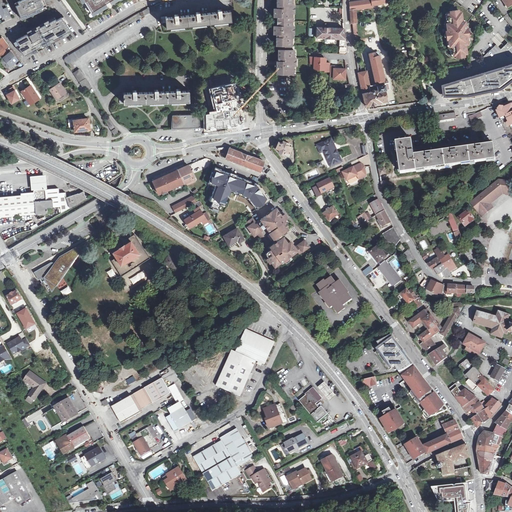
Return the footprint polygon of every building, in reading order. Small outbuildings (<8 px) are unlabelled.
[(26,14),(27,16),(37,11),(37,10),(46,6),(43,0),(19,0),(18,1),(19,4),(16,5),(21,17),(26,14)] [(84,0),(92,13),(109,2),(113,0),(84,0)] [(277,61),(277,70),(277,74),(294,74),(294,66),(296,66),(296,58),(294,58),(294,50),(292,50),(292,34),(294,34),(294,26),(293,26),(293,13),(294,14),(294,5),(293,5),(292,0),(276,0),(276,5),(278,5),(278,9),(275,9),(275,16),(279,16),(279,26),(275,26),(275,34),(278,34),(278,37),(276,37),(276,46),(278,45),(279,58),(280,58),(280,61),(277,61)] [(357,0),(349,1),(350,23),(351,23),(356,22),(355,10),(372,7),(372,5),(382,3),(382,2),(391,0),(390,0),(357,0)] [(468,43),(467,36),(465,34),(465,33),(465,31),(466,29),(466,25),(473,15),(464,8),(455,2),(444,16),(445,16),(443,18),(442,20),(441,22),(440,24),(440,26),(441,28),(440,28),(441,32),(440,32),(441,40),(442,40),(443,47),(444,49),(445,52),(447,54),(449,56),(450,57),(453,58),(456,58),(457,58),(457,57),(465,56),(464,53),(467,53),(465,44),(468,43)] [(1,5),(0,3),(0,13),(1,13),(3,17),(3,19),(11,16),(7,7),(3,9),(1,5)] [(155,6),(143,11),(145,15),(156,10),(155,6)] [(178,14),(174,14),(174,16),(167,17),(167,16),(161,17),(162,23),(166,23),(166,28),(232,21),(231,10),(222,11),(221,10),(218,10),(218,12),(200,14),(199,12),(196,12),(196,14),(178,16),(178,14)] [(28,33),(16,40),(20,47),(20,46),(28,57),(71,34),(60,18),(56,20),(55,19),(49,22),(48,20),(46,21),(44,22),(45,24),(32,31),(31,29),(29,30),(27,31),(28,33)] [(345,39),(344,28),(330,28),(317,27),(316,38),(345,39)] [(65,60),(65,61),(67,65),(110,39),(106,32),(77,50),(66,57),(65,58),(65,60)] [(11,51),(0,59),(0,61),(5,68),(9,65),(10,66),(18,60),(11,51)] [(373,72),(382,70),(379,55),(375,55),(374,52),(369,54),(373,72)] [(330,79),(347,79),(347,67),(330,67),(330,62),(327,62),(327,56),(310,56),(310,65),(314,65),(314,71),(330,71),(330,79)] [(511,63),(443,84),(443,86),(442,86),(444,93),(444,95),(449,95),(449,96),(456,96),(456,95),(468,95),(490,91),(500,88),(505,84),(511,79),(511,63)] [(92,87),(79,69),(73,73),(85,92),(92,87)] [(385,79),(382,70),(373,72),(376,85),(377,84),(379,90),(375,91),(374,90),(373,90),(372,92),(370,92),(366,72),(358,73),(366,106),(381,102),(387,100),(384,90),(389,88),(388,80),(385,80),(385,79)] [(58,78),(48,84),(56,97),(66,91),(58,78)] [(31,85),(22,91),(31,104),(39,99),(31,85)] [(136,90),(133,90),(133,92),(119,93),(119,104),(190,102),(189,90),(180,91),(180,89),(176,89),(176,91),(158,91),(158,89),(154,89),(155,91),(136,92),(136,90)] [(14,90),(6,95),(11,105),(20,100),(14,90)] [(213,97),(221,116),(236,110),(228,91),(213,97)] [(511,105),(504,108),(498,111),(497,111),(511,144),(511,105)] [(480,111),(469,117),(471,122),(482,117),(480,111)] [(455,113),(432,116),(433,122),(440,121),(456,119),(455,113)] [(204,115),(172,115),(172,128),(204,128),(204,115)] [(114,135),(118,132),(116,128),(108,117),(104,120),(112,131),(114,135)] [(82,129),(82,130),(90,129),(88,118),(74,120),(73,118),(68,119),(69,127),(75,127),(75,130),(82,129)] [(314,138),(317,146),(331,139),(328,132),(314,138)] [(342,162),(331,139),(317,146),(321,153),(324,151),(331,167),(342,162)] [(276,148),(280,149),(279,152),(288,156),(292,147),(288,146),(289,143),(283,141),(282,143),(279,141),(276,148)] [(414,157),(414,156),(413,152),(412,152),(410,141),(395,143),(397,153),(403,152),(405,163),(398,164),(400,174),(424,170),(423,164),(434,163),(435,169),(450,167),(449,161),(460,159),(461,165),(475,163),(474,157),(485,155),(486,161),(495,160),(493,146),(481,148),(481,146),(475,147),(476,148),(456,151),(455,150),(451,151),(451,152),(431,155),(431,154),(425,154),(425,156),(414,157)] [(225,150),(224,153),(225,155),(227,156),(226,158),(261,171),(264,161),(230,148),(229,150),(227,149),(225,150)] [(358,176),(360,180),(367,176),(365,167),(361,164),(343,173),(347,181),(358,176)] [(189,165),(178,170),(184,183),(194,178),(195,178),(189,165)] [(184,183),(178,170),(153,181),(159,193),(167,190),(167,191),(184,183)] [(213,201),(211,206),(219,210),(222,201),(225,202),(228,195),(230,196),(232,189),(247,194),(246,197),(249,199),(252,203),(254,202),(258,208),(271,200),(266,193),(264,194),(262,192),(264,190),(259,184),(255,182),(254,185),(251,184),(252,181),(221,170),(220,172),(216,170),(215,173),(212,172),(210,177),(213,178),(211,184),(215,186),(210,200),(213,201)] [(45,175),(30,176),(31,183),(32,190),(33,190),(34,190),(46,188),(47,188),(46,181),(45,175)] [(329,178),(317,183),(318,184),(321,192),(333,186),(329,178)] [(505,192),(504,194),(509,194),(511,181),(499,180),(471,203),(482,217),(493,207),(490,204),(489,202),(502,192),(505,192)] [(321,192),(318,184),(312,187),(317,196),(322,194),(321,192)] [(21,195),(0,196),(0,217),(48,213),(47,207),(60,206),(61,213),(86,198),(84,191),(79,194),(78,193),(66,198),(66,192),(59,193),(58,188),(46,189),(46,188),(34,190),(33,190),(33,192),(21,193),(21,195)] [(489,202),(490,204),(502,194),(504,194),(505,192),(502,192),(489,202)] [(172,207),(176,213),(197,202),(193,196),(172,207)] [(371,204),(377,215),(384,211),(379,200),(371,204)] [(333,205),(329,208),(327,210),(323,213),(328,220),(338,213),(333,205)] [(290,246),(288,243),(281,234),(288,229),(284,223),(286,221),(285,219),(288,217),(282,210),(280,212),(276,208),(270,213),(270,212),(266,214),(267,215),(261,219),(262,220),(254,225),(253,223),(251,224),(249,220),(245,223),(254,236),(258,234),(268,248),(270,247),(272,249),(266,254),(275,267),(281,262),(283,264),(285,262),(287,263),(309,247),(305,240),(295,247),(293,244),(290,246)] [(201,209),(184,219),(189,228),(202,220),(206,218),(201,209)] [(384,211),(377,215),(383,226),(390,222),(384,211)] [(474,220),(467,211),(459,218),(466,226),(474,220)] [(461,236),(451,213),(447,216),(457,239),(461,236)] [(396,246),(401,240),(394,227),(383,234),(385,238),(383,240),(396,246)] [(239,242),(244,239),(237,228),(224,236),(229,244),(238,239),(239,242)] [(112,260),(122,276),(136,266),(132,259),(135,257),(140,264),(150,258),(135,234),(129,238),(130,241),(125,245),(124,245),(120,248),(113,252),(116,257),(112,260)] [(46,292),(56,286),(55,285),(62,275),(58,272),(64,263),(69,266),(81,249),(78,247),(60,257),(55,264),(54,263),(53,262),(52,262),(51,262),(50,263),(34,272),(38,279),(40,278),(42,282),(41,283),(46,292)] [(373,257),(378,263),(386,257),(385,256),(379,248),(378,249),(377,248),(376,249),(374,247),(367,252),(372,258),(373,257)] [(439,258),(434,261),(438,267),(443,264),(440,260),(445,257),(443,252),(440,248),(435,252),(439,258)] [(410,261),(415,258),(408,250),(404,254),(410,261)] [(445,251),(443,252),(445,257),(440,260),(443,264),(445,268),(448,267),(450,271),(456,268),(449,255),(448,255),(445,251)] [(169,256),(165,263),(175,269),(180,262),(169,256)] [(428,265),(433,270),(435,268),(436,269),(438,267),(434,261),(428,265)] [(443,264),(438,267),(436,269),(435,268),(433,270),(437,275),(444,271),(447,278),(453,278),(450,271),(448,267),(445,268),(443,264)] [(389,278),(395,285),(402,280),(391,266),(382,273),(388,280),(389,278)] [(370,267),(364,272),(367,276),(374,271),(370,267)] [(112,269),(107,272),(111,280),(117,276),(112,269)] [(144,271),(129,278),(132,284),(147,276),(144,271)] [(329,286),(322,291),(321,292),(332,307),(334,306),(338,312),(345,308),(343,306),(353,299),(339,281),(336,283),(331,277),(325,282),(329,286)] [(427,290),(438,295),(438,294),(442,295),(445,286),(443,285),(438,284),(432,281),(430,284),(425,280),(421,285),(426,293),(427,290)] [(457,293),(457,286),(448,285),(448,289),(446,289),(445,294),(457,293)] [(64,297),(72,292),(68,286),(60,291),(64,297)] [(415,301),(418,299),(411,290),(409,292),(407,290),(401,294),(409,304),(414,300),(415,301)] [(22,300),(17,291),(7,297),(12,306),(22,300)] [(418,299),(415,301),(413,303),(418,309),(423,305),(420,301),(422,299),(421,297),(418,299)] [(443,329),(442,333),(441,334),(445,337),(448,333),(453,325),(457,318),(460,312),(462,308),(461,304),(453,304),(455,309),(452,310),(453,314),(443,329)] [(26,324),(33,320),(26,309),(19,314),(26,324)] [(429,355),(438,349),(430,338),(439,331),(436,326),(438,324),(426,309),(409,323),(413,328),(422,321),(429,330),(419,337),(424,342),(421,344),(429,355)] [(474,323),(493,329),(491,334),(496,336),(502,338),(504,333),(507,334),(508,331),(511,332),(511,321),(508,320),(510,315),(499,311),(497,317),(478,312),(476,317),(474,323)] [(236,352),(232,350),(216,385),(240,396),(256,361),(263,363),(272,342),(245,330),(236,352)] [(479,353),(480,354),(486,343),(478,339),(470,334),(464,344),(468,347),(466,350),(471,353),(471,352),(473,350),(474,350),(479,353)] [(442,410),(445,407),(434,392),(432,394),(431,391),(432,390),(417,370),(391,335),(376,343),(380,348),(375,352),(388,369),(389,370),(395,366),(405,379),(400,383),(412,400),(425,417),(426,418),(432,416),(443,411),(442,410)] [(26,348),(31,346),(27,339),(23,342),(22,341),(20,338),(17,340),(18,341),(16,342),(15,341),(12,342),(12,341),(8,344),(14,355),(22,351),(28,350),(26,348)] [(438,349),(429,355),(437,366),(448,358),(445,354),(443,351),(445,350),(447,348),(445,344),(438,349)] [(0,362),(5,359),(11,359),(4,347),(0,348),(0,362)] [(465,370),(473,366),(469,359),(461,363),(465,370)] [(474,366),(467,373),(476,383),(477,384),(475,385),(477,386),(478,387),(485,380),(486,379),(482,375),(474,366)] [(505,370),(497,366),(491,378),(499,381),(505,370)] [(29,396),(34,400),(47,383),(30,371),(24,380),(34,387),(29,396)] [(476,383),(467,373),(465,375),(470,380),(467,381),(465,383),(474,391),(478,387),(477,386),(475,385),(477,384),(476,383)] [(126,381),(129,385),(136,381),(133,376),(126,381)] [(377,383),(375,376),(362,380),(364,386),(371,384),(371,385),(375,384),(375,383),(377,383)] [(162,378),(145,388),(153,403),(171,393),(162,378)] [(485,380),(478,387),(486,394),(487,393),(489,395),(494,391),(485,380)] [(325,382),(318,387),(330,401),(336,396),(325,382)] [(463,405),(464,406),(469,403),(476,398),(474,397),(470,394),(467,392),(465,393),(464,392),(460,395),(459,394),(461,393),(457,388),(455,384),(451,387),(449,389),(452,392),(455,397),(461,404),(462,406),(463,405)] [(145,388),(131,396),(139,410),(153,403),(145,388)] [(321,399),(313,389),(299,400),(318,423),(328,414),(322,406),(320,407),(316,404),(321,399)] [(131,396),(112,407),(121,423),(141,412),(139,410),(131,396)] [(476,398),(469,403),(471,404),(474,409),(478,415),(484,410),(483,408),(481,406),(476,398)] [(45,414),(53,428),(53,427),(59,424),(77,414),(69,400),(45,414)] [(493,400),(486,406),(494,414),(502,405),(493,400)] [(166,417),(175,432),(191,422),(179,402),(168,409),(171,414),(166,417)] [(469,403),(464,406),(463,407),(467,413),(474,409),(471,404),(469,403)] [(267,420),(270,428),(288,421),(280,404),(265,410),(269,419),(267,420)] [(494,414),(486,406),(483,408),(484,410),(489,418),(494,414)] [(386,430),(389,434),(393,431),(392,429),(399,424),(401,426),(405,424),(396,410),(392,412),(389,408),(383,412),(385,416),(380,419),(386,430)] [(478,415),(474,409),(467,413),(478,428),(483,423),(478,415)] [(484,410),(478,415),(483,423),(489,418),(484,410)] [(511,414),(507,411),(502,416),(511,421),(511,414)] [(511,421),(502,416),(499,420),(495,423),(498,425),(507,430),(511,421)] [(448,434),(459,429),(455,419),(449,422),(448,419),(447,419),(441,422),(442,425),(442,426),(447,435),(448,434)] [(56,433),(62,429),(59,424),(53,427),(56,433)] [(498,425),(495,430),(505,434),(507,430),(498,425)] [(157,436),(151,426),(148,428),(147,427),(136,434),(139,439),(134,442),(133,442),(142,455),(151,450),(150,449),(157,445),(154,438),(157,436)] [(61,444),(65,452),(88,439),(91,438),(85,427),(68,436),(67,435),(57,441),(59,445),(61,444)] [(231,458),(237,466),(254,457),(237,428),(220,438),(222,441),(231,458)] [(459,429),(448,434),(451,442),(464,438),(459,429)] [(503,437),(494,434),(485,432),(480,437),(478,445),(491,448),(491,446),(492,444),(499,446),(503,437)] [(284,443),(290,453),(309,443),(303,433),(284,443)] [(448,434),(447,435),(423,447),(426,452),(427,454),(451,442),(448,434)] [(414,460),(426,452),(423,447),(417,437),(405,445),(414,460)] [(222,441),(194,457),(204,474),(231,458),(222,441)] [(438,466),(439,467),(439,468),(442,468),(443,475),(454,473),(454,469),(452,461),(470,457),(467,444),(437,456),(439,463),(438,464),(438,466)] [(499,446),(492,444),(491,446),(491,448),(478,445),(477,451),(495,455),(499,446)] [(99,448),(80,458),(87,469),(105,458),(99,448)] [(359,448),(354,450),(362,465),(368,463),(369,463),(372,470),(376,468),(369,454),(364,457),(359,448)] [(0,461),(1,464),(12,460),(7,449),(0,451),(0,461)] [(354,450),(348,454),(350,458),(351,457),(354,462),(352,463),(355,469),(362,465),(354,450)] [(495,455),(477,451),(481,474),(488,475),(489,471),(492,472),(496,460),(493,459),(495,455)] [(78,453),(68,457),(77,476),(86,472),(78,453)] [(322,460),(331,479),(342,474),(333,455),(322,460)] [(231,458),(204,474),(213,491),(241,474),(237,466),(231,458)] [(455,470),(457,477),(471,474),(469,466),(455,470)] [(178,467),(167,475),(170,478),(165,481),(171,490),(175,488),(174,486),(186,479),(178,467)] [(254,467),(246,471),(251,478),(252,477),(256,483),(258,482),(261,487),(264,492),(271,487),(268,481),(270,479),(264,470),(258,474),(254,467)] [(297,471),(287,476),(293,487),(297,484),(299,487),(303,484),(302,484),(311,479),(310,475),(312,474),(309,470),(307,471),(306,469),(298,473),(297,471)] [(0,481),(0,498),(4,505),(15,499),(18,505),(32,497),(18,471),(0,481)] [(103,486),(108,493),(116,488),(113,483),(117,480),(113,472),(101,479),(104,485),(103,486)] [(284,485),(289,483),(285,474),(280,476),(284,485)] [(91,489),(73,499),(75,502),(96,500),(96,499),(95,499),(94,497),(97,496),(98,499),(104,499),(94,482),(88,485),(91,489)] [(469,497),(468,491),(468,483),(436,487),(437,495),(439,494),(440,501),(455,501),(455,511),(470,511),(471,508),(471,502),(470,502),(469,501),(469,497)] [(495,495),(501,496),(506,484),(505,484),(505,486),(499,484),(495,495)] [(510,487),(506,484),(501,496),(507,497),(510,487)] [(75,502),(73,499),(71,495),(67,498),(70,503),(75,502)]
